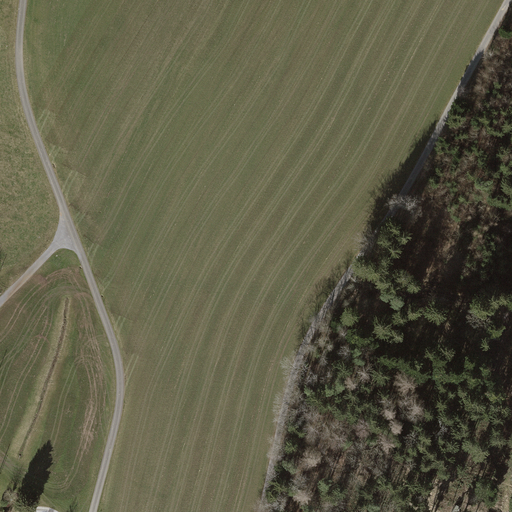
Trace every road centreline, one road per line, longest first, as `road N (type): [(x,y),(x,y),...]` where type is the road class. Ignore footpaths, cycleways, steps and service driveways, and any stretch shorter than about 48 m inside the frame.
road 1 (track): [(509,0),(401,198),(325,314),(286,403),(260,511)]
road 2 (residential): [(93,511),(119,373),(27,110),(23,0)]
